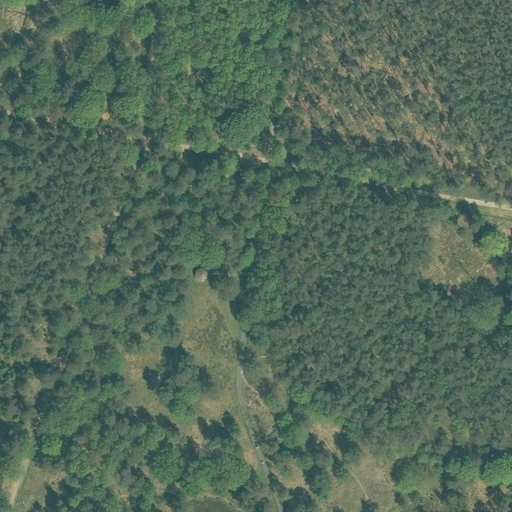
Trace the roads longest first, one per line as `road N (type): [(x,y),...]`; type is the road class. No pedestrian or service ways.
road 1 (track): [(160,0),(128,170),(4,511)]
road 2 (track): [(267,166),(0,111)]
road 3 (track): [(511,216),(295,172)]
